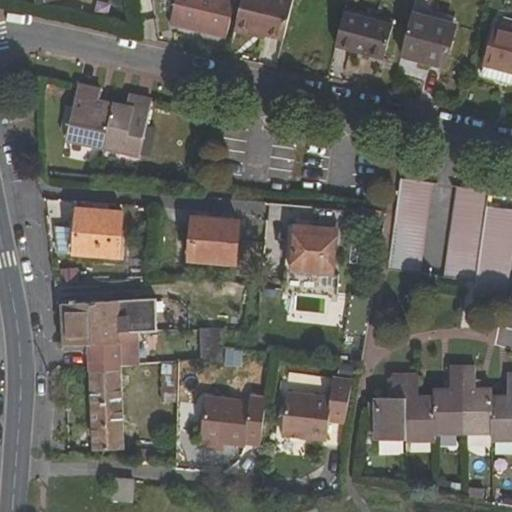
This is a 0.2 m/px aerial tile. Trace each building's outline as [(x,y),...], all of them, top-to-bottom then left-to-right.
[(237,0),(177,0),(170,24),(228,38),(237,0)] [(244,0),(237,30),(254,35),(255,32),(287,38),(296,0),(244,0)] [(386,59),(396,26),(346,12),(337,46),(386,59)] [(414,13),(402,56),(449,68),(459,26),(414,13)] [(484,64),(511,71),(511,29),(495,25),(484,64)] [(141,158),(154,102),(130,97),(127,108),(99,102),(102,91),(79,85),(67,141),(141,158)] [(418,275),(431,183),(401,179),(387,270),(418,275)] [(504,303),(511,251),(511,211),(507,210),(509,195),(459,187),(445,279),(475,284),(473,298),(504,303)] [(124,213),(79,209),(74,254),(120,259),(124,213)] [(190,261),(236,265),(240,221),(194,217),(190,261)] [(338,229),(296,225),(291,270),(334,274),(338,229)] [(352,243),(350,264),(364,265),(366,245),(352,243)] [(148,281),(150,259),(132,260),(130,281),(148,281)] [(368,297),(348,295),(342,332),(362,333),(368,297)] [(158,331),(156,299),(61,305),(63,346),(97,344),(97,325),(120,324),(120,333),(158,331)] [(97,325),(97,344),(63,346),(63,352),(89,351),(89,367),(121,365),(120,333),(120,324),(97,325)] [(200,331),(202,363),(224,362),(224,348),(223,329),(200,331)] [(89,351),(63,352),(64,368),(89,367),(89,351)] [(176,364),(177,362),(162,363),(162,402),(176,402),(176,364)] [(121,365),(89,367),(93,452),(125,450),(121,365)] [(464,368),(451,368),(451,389),(435,389),(435,396),(435,434),(464,434),(464,368)] [(493,389),(477,389),(477,368),(464,368),(464,434),(493,434),(493,396),(493,389)] [(511,374),(509,375),(509,396),(493,396),(493,434),(494,441),(511,441),(511,374)] [(406,375),(393,376),(393,398),(376,398),(376,441),(407,441),(406,375)] [(435,396),(421,396),(421,375),(406,375),(407,441),(436,441),(435,434),(435,396)] [(327,441),(329,423),(330,414),(345,416),(350,380),(334,378),(332,398),(287,393),(282,436),(327,441)] [(246,449),(246,446),(262,448),(268,400),(252,398),(251,403),(207,398),(202,444),(224,447),(246,449)] [(344,425),(345,416),(330,414),(329,423),(344,425)] [(138,463),(176,467),(176,454),(138,450),(138,463)] [(135,480),(115,479),(113,500),(133,501),(135,480)]
